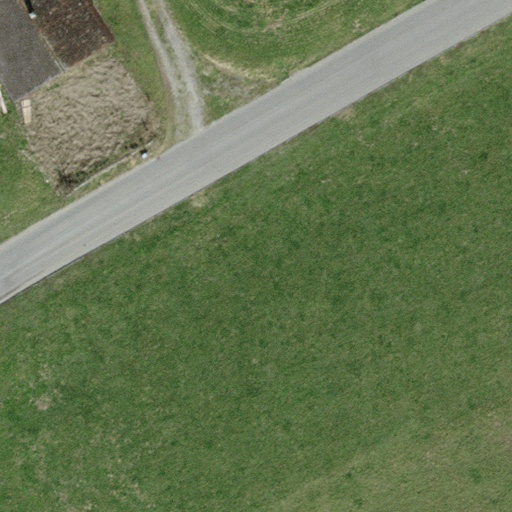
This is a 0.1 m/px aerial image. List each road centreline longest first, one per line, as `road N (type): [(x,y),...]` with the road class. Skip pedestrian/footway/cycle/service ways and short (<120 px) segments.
road 1 (tertiary): [(205,154),(483,0)]
road 2 (tertiary): [(0,282),(205,154)]
road 3 (unclassified): [(205,154),(150,0)]
